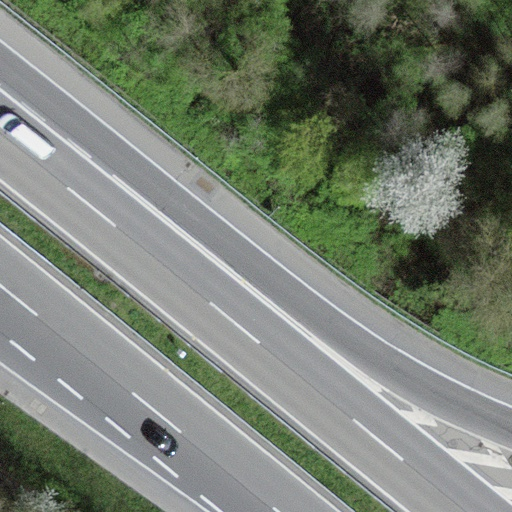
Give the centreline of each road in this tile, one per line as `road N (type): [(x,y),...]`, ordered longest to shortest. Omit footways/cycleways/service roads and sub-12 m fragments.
road 1 (motorway): [(511,439),(380,363),(191,214),(68,188)]
road 2 (motorway): [(467,511),(68,188)]
road 3 (motorway): [(0,287),(278,511)]
